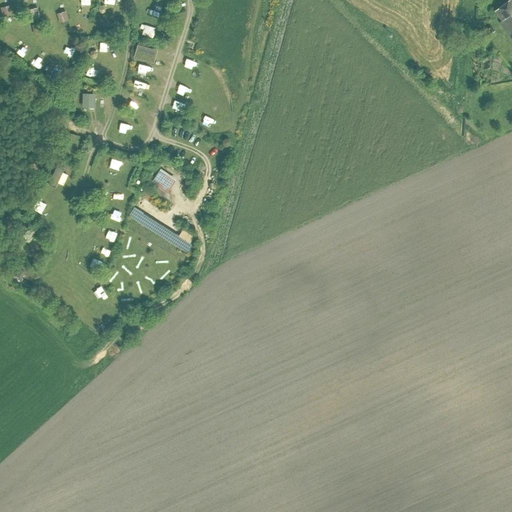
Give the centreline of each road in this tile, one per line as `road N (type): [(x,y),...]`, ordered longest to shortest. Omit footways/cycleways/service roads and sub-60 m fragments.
road 1 (track): [(189,0),(152,134),(134,151),(95,145),(85,175)]
road 2 (track): [(152,134),(204,156),(207,178),(194,217),(202,243)]
road 3 (track): [(107,142),(130,0)]
